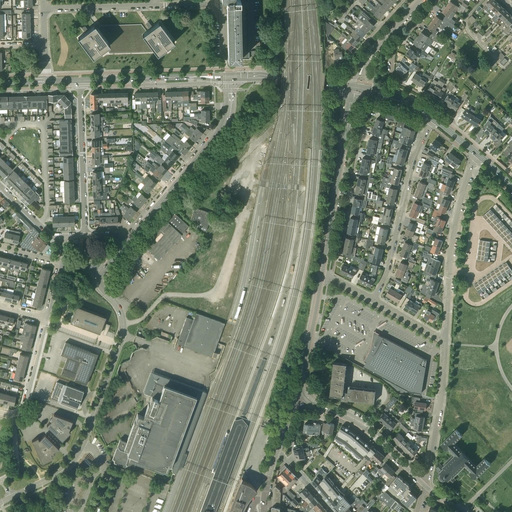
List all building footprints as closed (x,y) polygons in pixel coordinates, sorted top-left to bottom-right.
[(240,11),(240,0),(226,0),(226,3),(221,3),(221,12),(227,12),(228,59),(249,59),(248,11),(240,11)] [(380,0),(383,4),(382,6),(387,10),(391,6),(386,2),(383,0),(378,0),(379,1),(380,0)] [(483,7),(485,9),(485,10),(487,12),(488,12),(497,2),(494,0),(490,0),(489,2),(488,1),(486,4),(483,7)] [(459,7),(456,5),(450,1),(446,6),(452,11),(455,13),(457,10),(462,13),(464,11),(466,8),(461,5),(461,4),(459,7)] [(383,15),(374,7),(369,2),(367,5),(372,9),(370,11),(379,19),(383,15)] [(502,7),(497,2),(488,12),(490,14),(491,14),(494,16),(496,14),(502,7)] [(378,3),(374,7),(383,15),(387,10),(382,6),(378,3)] [(442,12),(448,16),(452,11),(446,6),(442,12)] [(2,14),(11,14),(11,7),(9,7),(9,10),(1,10),(1,14),(0,14),(0,20),(3,20),(2,14)] [(496,18),(494,20),(491,23),(494,25),(496,22),(507,11),(502,7),(496,14),(498,15),(496,18)] [(361,14),(357,18),(362,22),(370,29),(374,25),(366,18),(368,16),(363,11),(361,14)] [(511,15),(507,11),(496,22),(498,25),(503,20),(505,21),(511,15)] [(501,30),(507,23),(509,25),(511,22),(511,15),(505,21),(497,30),(499,32),(501,30)] [(357,22),(355,24),(357,25),(361,29),(366,34),(370,29),(362,22),(357,18),(355,16),(353,19),(357,22)] [(432,22),(441,28),(445,22),(437,16),(432,22)] [(95,25),(78,38),(93,58),(106,48),(110,54),(156,52),(158,55),(175,42),(160,22),(147,31),(141,24),(101,25),(97,28),(95,25)] [(436,34),(441,28),(432,22),(428,28),(433,32),(432,34),(439,39),(440,37),(436,34)] [(511,22),(509,25),(503,31),(506,34),(511,28),(511,27),(511,22)] [(366,34),(361,29),(357,33),(362,38),(366,34)] [(354,30),(350,34),(358,42),(362,38),(357,33),(354,30)] [(481,30),(476,34),(481,38),(484,35),(485,34),(481,30)] [(358,42),(350,34),(349,34),(347,36),(342,32),(341,34),(347,39),(355,46),(358,42)] [(426,39),(427,40),(432,43),(434,40),(437,42),(439,39),(432,34),(430,37),(422,32),(418,37),(424,42),(426,39)] [(421,49),(420,52),(426,57),(428,54),(425,51),(429,45),(424,42),(418,37),(413,43),(420,48),(420,49),(421,49)] [(348,48),(351,50),(355,46),(347,39),(341,46),(346,50),(348,48)] [(406,54),(414,60),(417,55),(421,58),(421,57),(425,58),(426,57),(420,52),(414,48),(413,50),(410,48),(408,51),(406,54)] [(339,49),(334,50),(336,59),(339,58),(339,62),(340,62),(344,61),(342,51),(340,51),(339,49)] [(458,56),(452,52),(449,57),(455,61),(458,56)] [(399,66),(396,69),(402,75),(405,72),(406,73),(408,71),(402,65),(406,59),(403,57),(401,61),(399,63),(398,65),(399,66)] [(417,84),(423,87),(427,80),(428,79),(430,76),(424,72),(421,77),(417,84)] [(417,84),(421,77),(415,73),(411,80),(417,84)] [(431,92),(434,94),(443,79),(440,78),(438,81),(434,79),(432,82),(427,91),(430,94),(431,92)] [(443,79),(434,94),(436,96),(436,97),(439,99),(445,90),(446,89),(443,86),(446,81),(443,79)] [(450,107),(454,100),(456,96),(453,94),(454,92),(452,90),(455,87),(454,86),(452,85),(449,89),(448,90),(451,92),(448,96),(448,95),(443,103),(450,107)] [(57,95),(57,101),(58,101),(58,100),(61,104),(67,98),(66,97),(64,95),(63,95),(58,95),(57,95)] [(67,98),(61,104),(65,108),(65,109),(71,109),(71,108),(70,108),(70,102),(71,102),(68,100),(67,98)] [(460,103),(454,100),(450,107),(456,111),(460,103)] [(461,116),(469,121),(473,115),(475,111),(468,106),(461,116)] [(481,120),(473,115),(469,121),(477,126),(481,120)] [(405,130),(403,135),(413,138),(415,131),(408,128),(404,127),(406,120),(394,116),(393,119),(392,122),(396,123),(395,126),(402,129),(405,130)] [(491,131),(496,126),(498,123),(490,116),(487,122),(484,125),(487,128),(484,132),(488,135),(491,131)] [(381,128),(384,121),(377,119),(374,126),(381,128)] [(191,127),(189,129),(199,137),(202,133),(202,132),(205,128),(196,125),(195,127),(197,128),(195,130),(191,127)] [(387,135),(386,135),(384,134),(386,130),(381,128),(374,126),(372,133),(378,135),(377,138),(382,139),(385,139),(390,141),(390,138),(387,135)] [(494,140),(500,133),(498,131),(499,129),(496,126),(491,131),(493,134),(490,137),(494,140)] [(199,137),(189,129),(187,128),(185,130),(186,131),(185,132),(185,133),(189,137),(195,142),(199,137)] [(504,137),(500,133),(494,140),(495,142),(494,144),(498,147),(502,142),(500,141),(504,137)] [(184,154),(188,150),(172,137),(171,135),(170,135),(167,139),(168,140),(173,144),(173,145),(184,154)] [(174,135),(172,137),(188,150),(192,146),(186,141),(184,143),(182,141),(174,135)] [(413,138),(403,135),(401,142),(403,143),(411,145),(413,138)] [(385,139),(382,139),(377,138),(377,140),(370,139),(368,146),(377,148),(379,142),(382,143),(384,143),(385,139)] [(430,146),(436,151),(441,144),(440,144),(441,143),(438,141),(438,142),(435,139),(430,146)] [(377,156),(377,153),(378,153),(379,148),(377,148),(368,146),(367,154),(374,155),(377,156)] [(175,161),(179,156),(169,149),(166,147),(165,149),(163,151),(166,154),(175,161)] [(408,150),(400,148),(400,150),(398,149),(396,150),(395,154),(398,155),(406,157),(408,150)] [(157,158),(159,156),(152,150),(150,152),(152,153),(151,153),(157,158)] [(434,156),(434,155),(428,152),(427,155),(438,161),(440,159),(435,155),(434,156)] [(450,163),(455,156),(450,152),(447,156),(446,155),(444,158),(445,159),(448,161),(444,166),(443,166),(442,169),(444,170),(445,166),(446,167),(448,165),(449,165),(450,163)] [(162,157),(162,159),(165,161),(171,166),(175,161),(166,154),(165,154),(162,157)] [(406,157),(398,155),(396,163),(404,165),(406,157)] [(455,156),(450,163),(456,167),(457,168),(459,165),(458,164),(461,161),(455,156)] [(424,162),(422,169),(431,172),(435,174),(437,168),(436,167),(438,162),(429,157),(427,161),(431,162),(430,165),(424,162)] [(372,163),(375,162),(376,160),(370,159),(363,158),(361,165),(369,167),(372,167),(372,163)] [(9,166),(5,162),(0,167),(0,173),(0,174),(9,166)] [(163,175),(151,164),(148,162),(146,165),(155,172),(153,174),(159,179),(163,175)] [(153,162),(151,164),(163,175),(167,170),(161,165),(159,167),(156,164),(153,162)] [(367,172),(370,173),(372,173),(373,168),(372,167),(369,167),(361,165),(360,173),(367,174),(367,172)] [(13,169),(9,166),(0,174),(4,178),(13,169)] [(393,175),(400,177),(402,169),(394,168),(393,175)] [(426,182),(429,183),(434,185),(435,185),(436,181),(431,179),(431,177),(430,176),(431,172),(422,169),(419,175),(428,178),(426,182)] [(9,182),(17,174),(14,170),(5,179),(9,182)] [(449,177),(448,178),(446,185),(453,187),(455,181),(452,180),(454,174),(442,170),(441,174),(449,177)] [(21,177),(17,174),(9,182),(12,186),(21,177)] [(400,177),(393,175),(392,179),(385,177),(386,177),(382,176),(381,183),(391,185),(392,183),(398,184),(400,177)] [(140,178),(152,188),(156,183),(150,178),(147,181),(142,176),(140,178)] [(24,181),(21,177),(12,186),(16,189),(24,181)] [(144,185),(142,188),(148,193),(152,188),(140,178),(138,180),(141,182),(144,185)] [(369,188),(370,182),(373,183),(374,179),(372,178),(369,178),(368,180),(359,178),(357,185),(367,187),(369,188)] [(28,185),(24,181),(16,189),(19,193),(28,185)] [(420,182),(417,189),(426,192),(428,189),(427,189),(428,188),(430,189),(431,187),(433,187),(434,185),(429,183),(428,185),(426,184),(420,182)] [(383,187),(390,188),(388,195),(395,197),(397,189),(391,188),(391,185),(381,183),(379,189),(382,190),(383,187)] [(443,195),(444,191),(450,193),(453,187),(446,185),(443,183),(440,189),(436,188),(435,191),(440,193),(443,195)] [(31,188),(28,185),(19,193),(23,197),(31,188)] [(357,185),(356,193),(363,194),(365,195),(365,197),(368,198),(371,199),(374,199),(377,200),(378,196),(378,195),(372,194),(367,193),(368,191),(369,188),(367,187),(357,185)] [(35,191),(31,188),(23,197),(26,200),(35,191)] [(417,189),(414,196),(420,198),(423,199),(424,197),(425,197),(426,192),(417,189)] [(106,199),(106,190),(93,191),(93,197),(94,197),(94,200),(106,199)] [(39,195),(35,191),(26,200),(30,204),(39,195)] [(134,202),(134,203),(139,208),(143,203),(138,198),(135,196),(132,193),(130,195),(133,197),(131,199),(128,197),(126,199),(130,203),(132,200),(134,202)] [(450,201),(443,198),(444,195),(443,195),(440,193),(437,203),(438,203),(447,207),(450,201)] [(147,199),(141,194),(138,198),(143,203),(147,199)] [(394,204),(395,197),(388,195),(386,202),(394,204)] [(371,199),(367,198),(365,197),(364,200),(362,199),(355,198),(353,205),(360,207),(366,208),(368,200),(370,201),(371,199)] [(433,200),(424,197),(423,199),(422,201),(431,205),(433,200)] [(412,209),(419,211),(421,213),(424,206),(421,205),(415,202),(413,206),(413,205),(412,208),(412,209)] [(440,215),(442,212),(445,213),(447,207),(438,203),(436,209),(434,208),(432,212),(440,215)] [(124,208),(127,211),(133,216),(136,211),(131,207),(129,209),(126,206),(125,206),(123,204),(121,206),(124,208)] [(359,214),(361,215),(361,217),(364,218),(365,214),(362,213),(359,212),(360,207),(353,205),(352,213),(359,214)] [(195,207),(190,219),(196,221),(194,227),(206,231),(212,214),(195,207)] [(385,207),(383,215),(391,216),(393,209),(385,207)] [(416,218),(419,211),(412,209),(411,209),(410,212),(411,212),(409,215),(416,218)] [(486,220),(494,213),(490,209),(483,216),(486,220)] [(123,215),(129,220),(133,216),(127,211),(123,215)] [(159,260),(189,227),(172,211),(142,244),(159,260)] [(433,223),(436,225),(444,227),(445,224),(444,224),(446,221),(439,218),(440,215),(432,212),(431,215),(435,217),(433,223)] [(494,213),(486,220),(490,224),(497,217),(494,213)] [(373,216),(371,222),(378,224),(378,221),(389,224),(391,216),(383,215),(383,218),(380,218),(373,216)] [(497,217),(490,224),(493,227),(501,220),(497,217)] [(351,218),(349,225),(356,227),(358,219),(351,218)] [(496,231),(504,224),(501,220),(493,227),(496,231)] [(410,222),(407,229),(414,231),(420,234),(420,233),(421,231),(421,230),(423,224),(417,222),(416,225),(410,222)] [(496,231),(500,235),(507,228),(504,224),(496,231)] [(356,227),(349,225),(347,233),(355,234),(356,227)] [(444,227),(436,225),(435,228),(434,227),(433,230),(428,228),(427,232),(433,234),(437,236),(438,233),(441,233),(442,230),(443,230),(444,227)] [(33,227),(29,232),(19,245),(38,250),(38,249),(39,248),(41,250),(47,243),(43,240),(43,239),(43,237),(39,233),(35,229),(33,227)] [(381,227),(379,234),(386,236),(388,229),(381,227)] [(511,231),(507,228),(500,235),(503,238),(511,231)] [(3,240),(10,242),(13,230),(6,229),(3,240)] [(419,236),(413,234),(414,231),(407,229),(405,235),(411,238),(412,238),(411,241),(413,242),(416,243),(419,236)] [(13,230),(10,242),(17,244),(20,232),(13,230)] [(507,242),(511,237),(511,232),(511,231),(503,238),(507,242)] [(433,234),(427,232),(424,241),(427,242),(429,236),(432,237),(433,234)] [(379,234),(377,242),(384,244),(386,236),(379,234)] [(345,245),(352,247),(354,239),(346,238),(345,245)] [(430,244),(433,245),(440,247),(441,247),(442,245),(441,244),(443,241),(436,238),(435,241),(432,240),(430,244)] [(405,242),(403,248),(412,252),(413,251),(417,249),(419,244),(416,243),(413,242),(412,245),(405,242)] [(343,253),(351,254),(354,255),(355,247),(352,247),(345,245),(343,253)] [(425,245),(424,249),(429,250),(431,251),(438,254),(439,251),(440,251),(441,248),(440,248),(440,247),(433,245),(432,248),(425,245)] [(376,247),(374,254),(382,256),(383,249),(376,247)] [(411,256),(412,252),(403,248),(400,255),(407,257),(410,259),(409,261),(415,264),(416,261),(413,260),(414,257),(411,256)] [(427,253),(426,256),(429,257),(429,258),(427,264),(438,268),(440,261),(434,259),(431,258),(432,255),(427,254),(427,253)] [(382,256),(374,254),(372,262),(380,264),(382,256)] [(4,257),(2,264),(1,267),(7,269),(9,259),(4,257)] [(15,260),(9,259),(7,269),(13,270),(15,260)] [(21,262),(15,260),(13,270),(19,271),(20,269),(21,262)] [(414,264),(408,262),(407,265),(401,262),(398,268),(408,272),(409,269),(412,270),(413,267),(414,264)] [(511,269),(507,262),(502,265),(508,274),(511,271),(511,269)] [(346,275),(350,268),(346,266),(347,265),(344,263),(340,271),(346,275)] [(368,277),(365,284),(371,287),(375,279),(372,277),(373,274),(375,275),(378,265),(371,264),(370,267),(372,268),(371,274),(369,274),(368,277)] [(424,273),(428,275),(431,276),(432,273),(436,275),(437,271),(438,271),(439,269),(438,268),(427,264),(424,273)] [(504,277),(508,274),(502,265),(498,268),(504,277)] [(50,270),(42,268),(40,274),(49,276),(50,270)] [(350,268),(346,275),(353,278),(357,269),(354,268),(353,270),(350,268)] [(396,275),(402,277),(401,281),(407,283),(408,280),(409,276),(408,276),(409,273),(408,272),(398,268),(396,275)] [(494,271),(500,280),(504,277),(498,268),(494,271)] [(494,271),(490,274),(496,282),(500,280),(494,271)] [(365,284),(368,277),(364,276),(365,274),(363,272),(358,281),(365,284)] [(47,282),(49,276),(40,274),(38,280),(47,282)] [(496,282),(490,274),(486,277),(492,285),(496,282)] [(424,284),(437,289),(439,282),(430,279),(431,276),(428,275),(427,278),(426,281),(425,284),(424,284)] [(492,285),(486,277),(481,279),(487,288),(492,285)] [(487,288),(481,279),(477,282),(483,291),(487,288)] [(38,280),(37,286),(46,289),(47,282),(38,280)] [(479,294),(483,291),(477,282),(473,285),(479,294)] [(420,290),(420,292),(430,299),(432,294),(435,295),(437,289),(424,284),(422,288),(422,290),(420,290)] [(386,295),(392,298),(396,292),(394,290),(395,287),(392,285),(386,295)] [(44,295),(46,289),(37,286),(35,293),(44,295)] [(411,309),(414,303),(412,302),(413,299),(410,297),(412,294),(414,294),(416,290),(412,288),(409,293),(406,297),(409,299),(405,306),(408,308),(410,310),(410,309),(411,309)] [(396,292),(392,298),(398,302),(404,292),(401,290),(398,293),(396,292)] [(13,294),(6,292),(5,299),(11,301),(13,294)] [(16,295),(16,292),(13,292),(13,294),(11,301),(18,302),(19,296),(16,295)] [(43,301),(44,295),(35,293),(34,299),(43,301)] [(43,301),(34,299),(32,305),(41,307),(43,301)] [(414,303),(411,309),(412,310),(411,310),(414,312),(414,311),(417,313),(422,304),(416,300),(414,303)] [(100,328),(102,323),(104,317),(80,308),(77,306),(70,323),(100,334),(102,329),(100,328)] [(428,308),(423,316),(432,321),(433,319),(435,320),(439,313),(435,311),(433,315),(431,313),(432,311),(428,308)] [(187,318),(180,339),(178,345),(213,357),(225,323),(196,313),(194,320),(187,318)] [(12,325),(13,324),(13,321),(14,318),(8,316),(6,324),(5,327),(8,327),(9,324),(12,325)] [(26,330),(35,332),(36,326),(25,323),(23,329),(26,330)] [(35,332),(26,330),(24,336),(33,338),(35,332)] [(172,336),(162,332),(160,337),(170,341),(172,336)] [(363,364),(362,366),(409,391),(421,393),(427,360),(379,334),(363,364)] [(33,338),(24,336),(23,342),(32,344),(33,338)] [(30,350),(32,344),(23,342),(21,348),(30,350)] [(68,357),(65,363),(61,374),(75,379),(75,380),(86,384),(90,375),(89,374),(96,355),(90,353),(91,352),(65,342),(61,354),(68,357)] [(18,360),(27,362),(29,356),(20,354),(18,360)] [(266,360),(262,359),(242,414),(245,416),(266,360)] [(25,368),(27,362),(18,360),(17,366),(25,368)] [(332,382),(333,382),(333,388),(331,388),(333,388),(332,395),(330,394),(330,395),(342,396),(341,400),(342,400),(342,399),(348,399),(348,400),(348,399),(375,402),(376,390),(349,387),(348,391),(344,390),(347,363),(334,362),(336,362),(335,369),(333,368),(333,369),(335,369),(334,375),(332,375),(334,375),(333,382),(332,381),(332,382)] [(24,375),(25,368),(17,366),(15,372),(24,375)] [(22,381),(24,375),(15,372),(14,379),(22,381)] [(51,399),(60,402),(77,409),(80,401),(81,401),(82,401),(82,400),(82,399),(81,399),(84,391),(67,384),(66,385),(57,381),(51,399)] [(127,465),(133,467),(133,468),(136,461),(167,472),(169,466),(171,467),(195,398),(152,382),(150,388),(153,389),(149,399),(152,400),(151,402),(150,401),(149,401),(147,408),(146,408),(143,416),(138,414),(135,421),(133,427),(127,442),(120,439),(118,443),(118,445),(113,460),(127,465)] [(10,395),(8,404),(14,405),(16,397),(13,396),(14,394),(10,393),(10,395)] [(8,404),(10,395),(4,394),(2,402),(8,404)] [(394,396),(386,405),(387,406),(384,409),(387,412),(390,408),(392,407),(391,406),(398,399),(394,396)] [(420,399),(420,398),(412,397),(412,401),(413,401),(415,402),(414,408),(418,409),(417,411),(422,412),(423,409),(426,410),(427,403),(420,402),(420,399)] [(385,425),(393,415),(390,412),(387,415),(385,413),(379,419),(380,419),(379,420),(385,425)] [(424,417),(420,416),(421,413),(415,412),(415,416),(416,416),(416,418),(414,418),(411,417),(410,421),(411,422),(413,422),(414,419),(415,420),(415,422),(423,424),(424,417)] [(62,440),(71,432),(69,430),(70,427),(73,421),(54,414),(51,421),(47,425),(62,440)] [(397,423),(398,422),(399,420),(393,415),(385,425),(387,426),(391,429),(397,423)] [(325,434),(325,432),(332,433),(334,424),(327,422),(327,423),(324,423),(322,429),(322,433),(322,434),(323,434),(324,434),(325,434)] [(414,426),(414,429),(422,430),(423,424),(415,422),(413,422),(411,422),(410,426),(414,426)] [(319,434),(320,425),(316,424),(315,426),(305,424),(303,432),(319,434)] [(370,448),(353,432),(342,426),(335,438),(344,444),(361,458),(370,448)] [(477,466),(454,443),(462,435),(456,429),(454,432),(441,444),(447,450),(448,448),(454,454),(442,465),(440,464),(436,468),(437,469),(436,470),(439,473),(438,476),(439,479),(440,481),(443,481),(446,481),(446,480),(449,483),(450,482),(452,483),(453,481),(456,479),(454,478),(466,466),(471,471),(470,473),(473,476),(475,478),(486,468),(490,464),(485,458),(477,466)] [(393,439),(397,443),(404,437),(399,433),(393,439)] [(38,438),(32,440),(43,463),(53,458),(52,455),(54,453),(55,453),(59,449),(45,434),(40,439),(39,440),(38,438)] [(397,443),(402,448),(408,442),(411,439),(406,435),(404,437),(397,443)] [(326,458),(334,444),(332,442),(323,456),(326,458)] [(402,448),(407,452),(413,446),(408,442),(402,448)] [(294,448),(295,454),(309,450),(309,447),(303,449),(302,446),(301,445),(299,446),(294,448)] [(371,451),(374,447),(372,446),(370,448),(361,458),(362,459),(364,456),(368,460),(373,453),(371,451)] [(418,451),(413,446),(407,452),(412,457),(418,451)] [(385,456),(377,449),(373,453),(368,460),(370,458),(373,460),(374,459),(379,463),(385,456)] [(309,450),(295,454),(297,460),(302,459),(302,460),(305,459),(305,458),(304,455),(310,454),(309,450)] [(177,458),(172,470),(176,472),(181,461),(177,460),(178,458),(177,458)] [(378,470),(378,471),(382,476),(385,473),(391,467),(390,467),(390,466),(389,465),(388,465),(386,463),(378,470)] [(284,465),(279,470),(282,473),(279,475),(281,477),(280,479),(286,485),(295,476),(284,465)] [(395,472),(391,467),(385,473),(389,477),(387,480),(387,481),(385,484),(388,486),(391,483),(396,477),(393,475),(395,472)] [(318,476),(317,476),(311,482),(316,487),(326,475),(328,473),(323,470),(322,468),(318,472),(320,474),(318,476)] [(326,475),(316,487),(317,486),(330,502),(341,491),(354,476),(352,474),(340,487),(341,488),(339,490),(326,475)] [(391,483),(405,495),(401,500),(405,504),(409,507),(417,497),(410,491),(411,489),(409,487),(410,486),(398,475),(396,477),(391,483)] [(296,497),(288,490),(298,479),(295,476),(286,485),(281,490),(281,491),(291,501),(296,497)] [(241,511),(243,509),(244,506),(245,505),(246,502),(248,498),(251,495),(257,490),(253,486),(252,485),(251,484),(250,484),(250,483),(248,483),(247,482),(240,480),(228,511),(241,511)] [(276,486),(274,487),(273,505),(283,507),(291,501),(281,491),(281,490),(278,487),(276,486)] [(304,498),(305,498),(310,493),(306,487),(302,491),(296,497),(291,501),(296,506),(299,503),(297,500),(301,495),(304,498)] [(333,507),(344,494),(341,491),(330,502),(330,503),(333,507)] [(385,491),(384,492),(379,498),(387,505),(393,498),(385,491)] [(309,502),(314,497),(310,493),(305,498),(307,500),(300,508),(303,510),(305,508),(306,506),(309,502)] [(344,495),(333,507),(338,511),(342,511),(356,499),(352,495),(349,499),(344,495)] [(306,511),(307,511),(308,511),(309,511),(312,508),(313,507),(318,502),(314,497),(309,502),(306,506),(305,508),(303,510),(304,511),(306,511)] [(357,498),(352,503),(343,511),(349,511),(351,510),(360,500),(357,498)] [(355,511),(364,502),(365,501),(362,498),(360,500),(351,510),(349,511),(355,511)] [(390,508),(396,500),(393,498),(387,505),(390,508)] [(366,511),(370,508),(369,508),(375,502),(372,499),(367,505),(360,511),(366,511)] [(390,508),(387,511),(390,511),(392,509),(394,510),(399,503),(396,500),(390,508)] [(324,511),(326,511),(318,502),(313,507),(312,508),(315,511),(324,511)] [(364,502),(355,511),(360,511),(367,505),(364,502)] [(397,511),(398,511),(400,510),(402,506),(399,503),(394,510),(397,511)]
